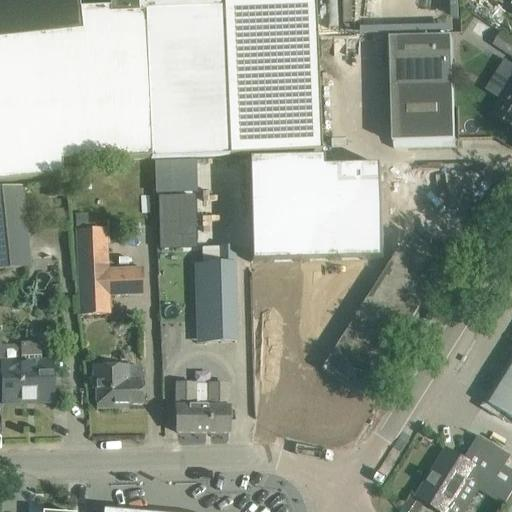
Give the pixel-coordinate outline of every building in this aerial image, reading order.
[(0,0),(0,183),(61,176),(60,163),(149,160),(142,17),(136,18),(136,14),(110,16),(110,9),(78,10),(77,0),(0,0)] [(109,0),(110,9),(110,16),(136,14),(136,18),(142,17),(149,160),(228,156),(228,157),(319,153),(314,1),(222,4),(221,0),(109,0)] [(386,24),(386,36),(408,35),(408,23),(386,24)] [(511,40),(501,33),(493,45),(511,57),(511,40)] [(453,38),(391,39),(395,150),(456,148),(453,38)] [(462,67),(461,96),(475,96),(476,68),(462,67)] [(511,83),(492,114),(500,119),(511,126),(511,83)] [(323,159),(248,159),(250,263),(383,262),(382,168),(323,169),(323,159)] [(93,202),(91,179),(72,180),(74,203),(86,203),(93,202)] [(0,190),(0,271),(31,268),(23,188),(0,190)] [(197,200),(161,201),(162,252),(183,251),(182,238),(198,238),(197,200)] [(140,225),(132,225),(132,234),(141,234),(140,225)] [(75,232),(79,315),(111,314),(110,296),(143,294),(142,267),(109,269),(107,243),(116,242),(115,226),(107,226),(107,230),(75,232)] [(277,370),(277,420),(350,418),(450,260),(410,234),(324,370),(277,370)] [(198,264),(201,343),(236,343),(233,247),(218,248),(219,263),(198,264)] [(0,334),(0,333),(0,374),(1,374),(2,405),(53,403),(52,383),(51,363),(41,363),(21,364),(21,352),(13,346),(1,347),(0,334)] [(511,358),(482,408),(499,418),(502,413),(511,419),(511,358)] [(96,391),(96,406),(143,405),(143,382),(141,366),(134,366),(93,367),(93,391),(96,391)] [(213,382),(177,384),(177,434),(228,434),(228,409),(227,409),(228,382),(213,382)] [(511,494),(511,479),(501,473),(510,459),(479,440),(465,462),(449,452),(435,474),(434,473),(418,498),(426,503),(439,511),(448,511),(455,502),(466,509),(479,489),(505,505),(511,494)] [(415,496),(404,511),(420,511),(426,503),(418,498),(415,496)]
